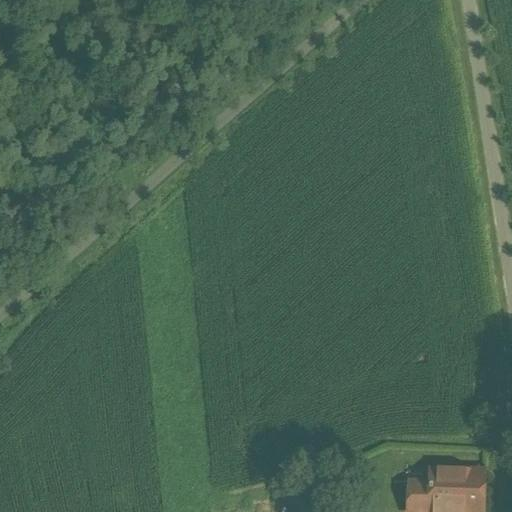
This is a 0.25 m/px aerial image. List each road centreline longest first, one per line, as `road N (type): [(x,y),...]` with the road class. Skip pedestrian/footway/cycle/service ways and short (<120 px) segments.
road 1 (unclassified): [(352,0),(0,297)]
road 2 (unclassified): [(511,228),(488,0)]
